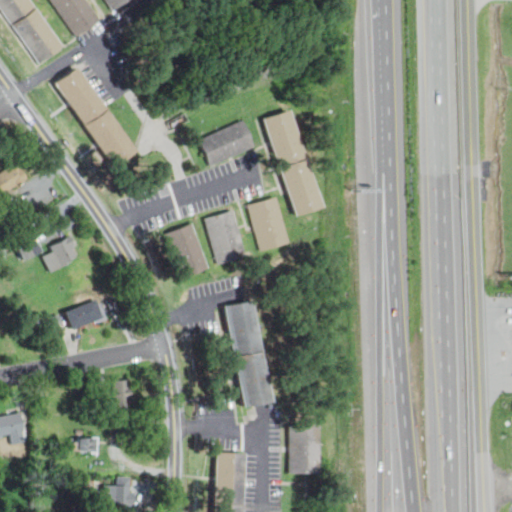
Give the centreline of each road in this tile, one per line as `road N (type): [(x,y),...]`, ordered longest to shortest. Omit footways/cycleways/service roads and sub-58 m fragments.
road 1 (tertiary): [(485,511),(469,0)]
road 2 (motorway): [(378,0),(391,511)]
road 3 (motorway): [(448,511),(435,0)]
road 4 (tertiary): [(171,511),(175,426),(154,315),(126,256),(0,72)]
road 5 (residential): [(0,377),(163,344)]
